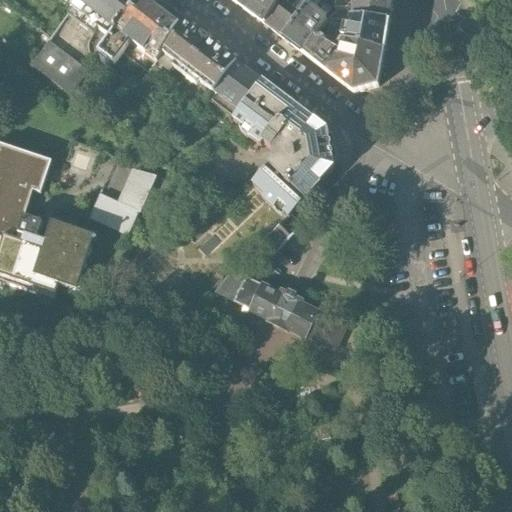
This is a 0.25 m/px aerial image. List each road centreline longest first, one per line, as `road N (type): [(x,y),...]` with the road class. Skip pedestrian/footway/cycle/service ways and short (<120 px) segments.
road 1 (residential): [(379,136),(195,182),(153,202),(106,182)]
road 2 (residential): [(190,0),(379,136)]
road 3 (secondary): [(466,135),(443,0)]
road 4 (secondary): [(501,323),(476,194)]
